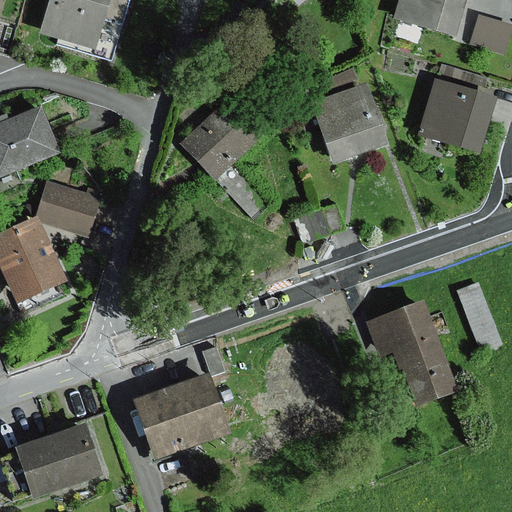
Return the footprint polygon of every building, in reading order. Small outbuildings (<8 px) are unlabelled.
[(47,0),(36,37),(56,43),(54,47),(110,64),(129,0),(47,0)] [(396,0),(390,21),(453,40),(464,0),(396,0)] [(511,27),(477,17),(468,46),(503,56),(511,27)] [(482,79),(440,66),(437,75),(479,88),(482,79)] [(352,69),(324,81),(329,92),(357,80),(352,69)] [(432,82),(415,138),(478,157),(495,101),(432,82)] [(309,104),(330,167),(386,148),(365,85),(309,104)] [(261,139),(226,100),(176,146),(213,185),(216,182),(250,219),(268,203),(233,165),(261,139)] [(39,109),(0,124),(0,180),(58,156),(39,109)] [(99,202),(45,186),(35,218),(39,225),(88,240),(99,202)] [(321,210),(293,219),(302,245),(343,230),(335,206),(321,211),(321,210)] [(35,218),(0,234),(0,275),(15,307),(66,284),(39,225),(35,218)] [(502,345),(477,284),(455,293),(480,354),(502,345)] [(421,303),(365,324),(378,360),(390,355),(411,412),(456,395),(421,303)] [(215,348),(201,353),(210,378),(225,373),(215,348)] [(205,376),(128,404),(151,465),(227,437),(205,376)] [(82,427),(10,452),(29,504),(100,479),(82,427)]
